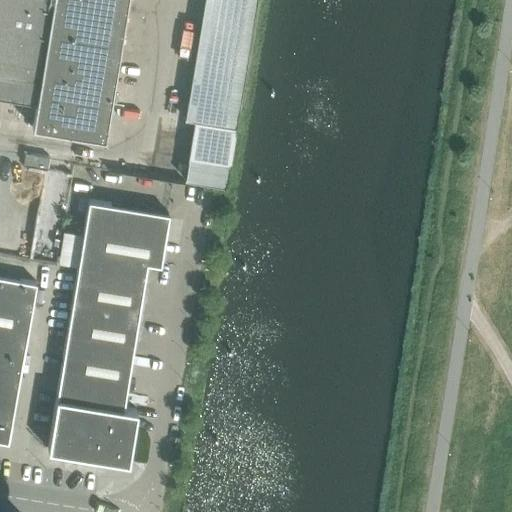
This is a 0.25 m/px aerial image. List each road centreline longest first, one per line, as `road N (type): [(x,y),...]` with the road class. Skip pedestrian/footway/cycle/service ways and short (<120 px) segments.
road 1 (unclassified): [(431,511),(511,0)]
road 2 (unclassified): [(138,511),(152,490),(204,195)]
